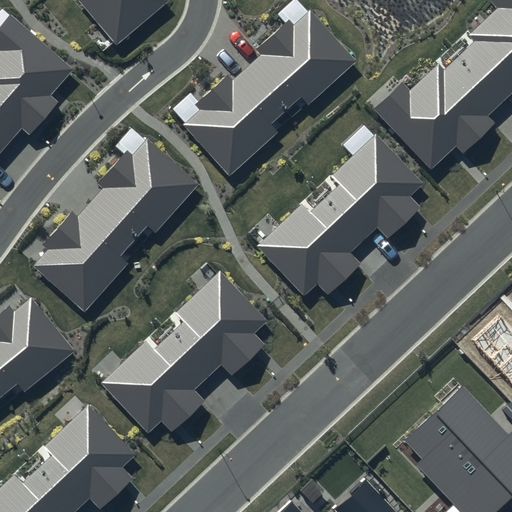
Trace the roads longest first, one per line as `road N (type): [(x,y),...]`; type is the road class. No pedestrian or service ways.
road 1 (residential): [(511,219),(201,511)]
road 2 (residential): [(0,227),(80,134),(181,47),(199,0)]
